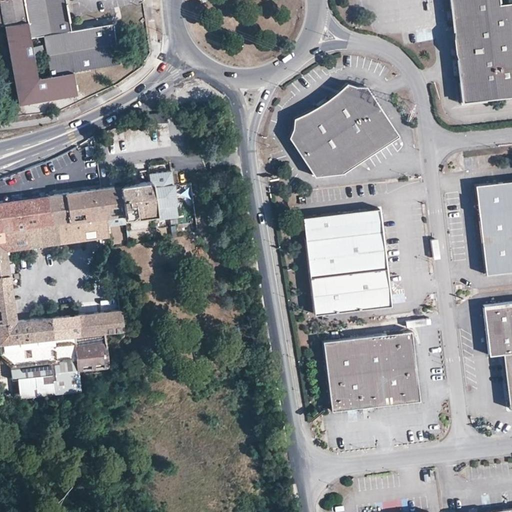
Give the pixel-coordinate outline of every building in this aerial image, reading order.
[(0,0),(0,6),(3,24),(5,24),(19,102),(76,92),(72,70),(118,61),(111,22),(69,29),(64,0),(0,0)] [(445,0),(446,5),(449,5),(452,31),(450,36),(452,51),(454,56),(457,80),(454,80),(457,103),(476,101),(475,98),(511,93),(511,0),(497,2),(496,0),(445,0)] [(339,171),(381,143),(396,133),(363,84),(353,85),(344,80),(331,92),(318,101),(302,111),(290,117),(290,127),(286,135),(297,153),(312,175),(339,171)] [(149,173),(149,179),(150,186),(172,183),(171,170),(149,173)] [(511,178),(474,183),(485,272),(511,269),(511,178)] [(149,179),(118,184),(122,212),(123,217),(127,216),(151,212),(154,212),(154,207),(150,186),(149,179)] [(173,182),(172,183),(150,186),(154,207),(175,204),(176,203),(173,182)] [(118,183),(98,186),(72,190),(44,194),(47,215),(50,215),(51,220),(105,212),(106,215),(122,212),(118,184),(118,183)] [(9,200),(0,200),(0,244),(5,244),(6,249),(16,248),(20,247),(30,246),(41,244),(42,244),(47,243),(54,242),(51,220),(50,215),(47,215),(44,194),(9,200)] [(176,215),(175,204),(154,207),(154,212),(155,218),(176,215)] [(377,206),(299,215),(312,312),(388,303),(377,206)] [(105,212),(51,220),(54,242),(83,238),(109,234),(107,225),(106,215),(105,212)] [(123,217),(122,212),(106,215),(107,225),(124,222),(123,217)] [(6,252),(6,249),(5,244),(0,244),(0,274),(9,274),(8,268),(7,257),(7,255),(6,252)] [(10,280),(9,274),(0,274),(0,287),(11,286),(10,280)] [(12,291),(11,286),(0,287),(0,298),(13,297),(12,291)] [(119,308),(118,294),(109,295),(111,308),(119,308)] [(13,297),(0,298),(0,320),(16,319),(13,297)] [(499,354),(499,353),(511,351),(511,301),(480,306),(486,355),(499,354)] [(119,308),(111,308),(104,309),(84,311),(62,314),(50,315),(53,337),(76,334),(103,331),(122,329),(119,308)] [(53,337),(50,315),(33,317),(16,319),(0,320),(0,342),(52,337),(53,337)] [(359,405),(370,404),(416,399),(408,329),(320,339),(328,408),(359,405)] [(104,337),(103,331),(76,334),(77,343),(104,337)] [(77,343),(76,334),(53,337),(52,337),(0,342),(0,356),(0,357),(11,365),(75,359),(73,343),(77,343)] [(104,337),(77,343),(73,343),(75,359),(76,370),(77,370),(107,366),(104,337)] [(511,351),(499,353),(499,354),(505,408),(511,407),(511,351)] [(75,359),(11,365),(12,378),(17,378),(17,376),(76,370),(75,359)] [(80,389),(77,370),(76,370),(17,376),(17,378),(18,396),(67,391),(80,389)]
